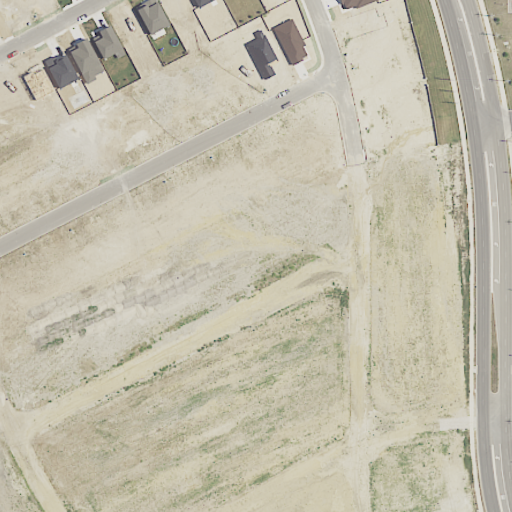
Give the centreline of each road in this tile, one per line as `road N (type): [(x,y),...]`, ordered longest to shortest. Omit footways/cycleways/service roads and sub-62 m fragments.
road 1 (tertiary): [(444,0),(475,126),(493,511)]
road 2 (tertiary): [(511,493),(501,167),(467,0)]
road 3 (residential): [(367,511),(363,167),(344,76)]
road 4 (residential): [(15,433),(343,259),(362,258)]
road 5 (residential): [(0,247),(344,76)]
road 6 (residential): [(235,511),(378,443),(483,419)]
road 7 (residential): [(0,395),(61,511)]
